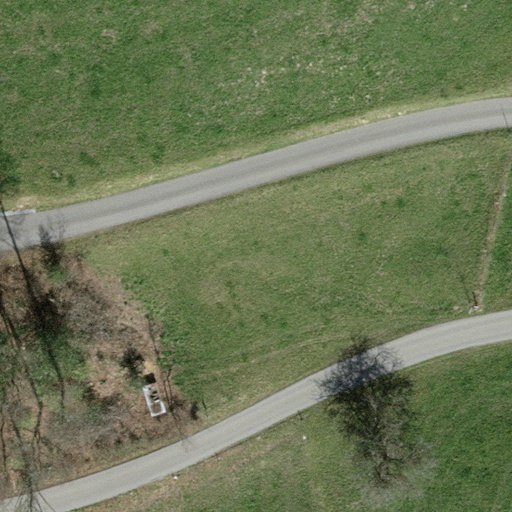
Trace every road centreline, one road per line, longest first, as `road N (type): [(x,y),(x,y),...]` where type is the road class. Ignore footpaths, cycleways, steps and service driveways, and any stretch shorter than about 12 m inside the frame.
road 1 (tertiary): [(0,511),(172,467),(433,337),(511,326)]
road 2 (track): [(511,108),(38,225),(0,226)]
